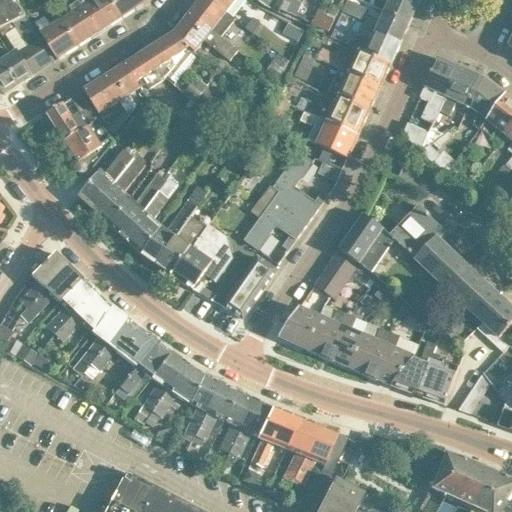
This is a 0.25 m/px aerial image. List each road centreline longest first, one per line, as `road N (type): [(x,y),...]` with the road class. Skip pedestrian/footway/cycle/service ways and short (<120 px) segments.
road 1 (unclassified): [(240,365),(346,206),(431,34)]
road 2 (unclassified): [(511,456),(240,365)]
road 3 (unclassified): [(240,365),(169,326),(49,212)]
road 4 (unclassified): [(178,0),(165,17),(0,125)]
